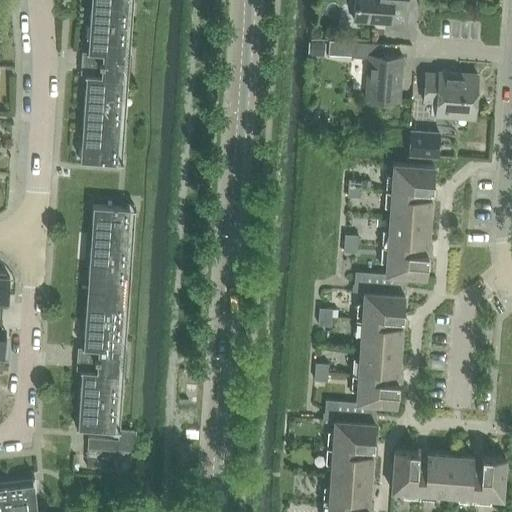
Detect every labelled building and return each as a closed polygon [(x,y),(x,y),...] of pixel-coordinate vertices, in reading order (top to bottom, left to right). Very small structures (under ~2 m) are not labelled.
[(91,6),(90,22),(126,25),(127,0),(95,0),(95,6),(91,6)] [(354,0),(353,22),(391,25),(392,10),(405,11),(406,0),(354,0)] [(90,22),(89,39),(93,39),(92,51),(94,51),(124,53),(126,25),(90,22)] [(383,45),(353,42),(351,59),(367,60),(363,100),(397,102),(401,58),(382,57),(383,45)] [(94,51),(92,74),(123,76),(124,53),(94,51)] [(434,116),(473,119),(476,76),(435,73),(435,76),(424,75),(422,101),(435,102),(434,116)] [(86,86),(85,102),(121,104),(123,76),(92,74),(91,74),(90,86),(86,86)] [(85,102),(84,118),(88,118),(87,130),(119,132),(121,104),(85,102)] [(82,142),(81,158),(117,161),(117,157),(119,132),(87,130),(86,142),(82,142)] [(439,132),(411,130),(409,154),(437,156),(439,132)] [(391,163),(389,191),(412,192),(412,187),(430,189),(431,165),(391,163)] [(485,244),(487,179),(469,178),(467,244),(485,244)] [(360,181),(347,180),(346,189),(359,189),(360,181)] [(412,187),(412,192),(411,197),(429,199),(432,199),(433,189),(430,189),(412,187)] [(359,189),(346,189),(346,197),(358,198),(359,189)] [(389,191),(387,218),(428,221),(429,199),(411,197),(412,192),(389,191)] [(96,203),(94,219),(98,220),(97,232),(129,234),(130,214),(131,206),(96,203)] [(387,218),(385,246),(408,247),(408,242),(426,244),(428,221),(387,218)] [(92,243),(91,260),(127,262),(129,234),(97,232),(96,244),(92,243)] [(356,237),(344,235),(343,243),(355,244),(356,237)] [(408,242),(408,247),(407,252),(425,254),(429,254),(429,244),(426,244),(408,242)] [(355,244),(343,243),(342,251),(355,252),(355,244)] [(385,246),(383,274),(388,274),(396,275),(405,276),(424,277),(425,254),(407,252),(408,247),(385,246)] [(91,260),(90,276),(94,276),(93,288),(124,291),(127,262),(91,260)] [(0,302),(3,303),(4,295),(8,295),(9,277),(5,277),(5,272),(0,271),(0,302)] [(352,285),(361,285),(362,273),(353,272),(352,285)] [(362,273),(361,285),(370,286),(371,273),(362,273)] [(371,273),(370,286),(378,287),(379,274),(371,273)] [(379,274),(378,287),(387,287),(388,274),(383,274),(379,274)] [(388,274),(387,287),(395,288),(396,275),(388,274)] [(396,275),(395,288),(404,288),(405,276),(396,275)] [(404,288),(395,288),(387,287),(378,287),(370,286),(361,285),(352,285),(352,291),(363,292),(404,294),(404,288)] [(88,300),(87,316),(122,319),(124,291),(93,288),(92,300),(88,300)] [(363,292),(361,320),(384,321),(384,316),(402,317),(404,294),(363,292)] [(318,310),(318,317),(330,318),(331,311),(318,310)] [(87,316),(85,333),(89,333),(88,345),(90,345),(120,347),(122,319),(87,316)] [(384,316),(384,321),(383,326),(401,327),(405,328),(405,318),(402,317),(384,316)] [(330,318),(318,317),(317,324),(329,325),(330,318)] [(361,320),(359,347),(400,350),(401,327),(383,326),(384,321),(361,320)] [(120,347),(90,345),(89,370),(118,372),(120,347)] [(359,347),(357,375),(380,376),(380,371),(398,373),(400,350),(359,347)] [(314,365),(314,372),(326,373),(326,366),(314,365)] [(82,381),(81,397),(116,400),(118,372),(89,370),(87,370),(86,382),(82,381)] [(380,371),(380,376),(380,381),(398,383),(401,383),(402,373),(398,373),(380,371)] [(313,379),(325,381),(326,373),(314,372),(313,379)] [(357,375),(355,403),(357,403),(366,404),(375,404),(396,406),(398,383),(380,381),(380,376),(357,375)] [(81,397),(79,412),(83,412),(82,424),(114,427),(116,400),(81,397)] [(322,413),(331,414),(332,401),(323,401),(322,413)] [(332,401),(331,414),(340,415),(341,402),(332,401)] [(341,402),(340,415),(348,415),(349,402),(341,402)] [(349,402),(348,415),(357,416),(357,403),(355,403),(349,402)] [(357,403),(357,416),(365,416),(366,404),(357,403)] [(366,404),(365,416),(374,417),(375,404),(366,404)] [(374,417),(365,416),(357,416),(348,415),(340,415),(331,414),(322,413),(322,419),(333,420),(373,423),(374,417)] [(333,420),(331,448),(354,450),(354,445),(372,446),(373,423),(333,420)] [(90,434),(89,445),(134,448),(136,429),(118,427),(117,437),(90,434)] [(354,445),(354,450),(353,455),(371,456),(374,456),(375,446),(372,446),(354,445)] [(331,448),(329,476),(370,479),(371,456),(353,455),(354,450),(331,448)] [(414,469),(419,469),(424,470),(425,452),(426,448),(416,448),(415,451),(414,469)] [(418,492),(419,469),(414,469),(415,451),(392,449),(389,490),(418,492)] [(469,473),(474,473),(479,473),(480,455),(481,452),(471,451),(470,455),(469,473)] [(418,492),(445,494),(448,453),(425,452),(424,470),(419,469),(418,492)] [(448,453),(445,494),(473,496),(474,473),(469,473),(470,455),(448,453)] [(479,473),(474,473),(473,496),(501,498),(504,457),(480,455),(479,473)] [(329,476),(327,503),(350,505),(350,500),(368,501),(370,479),(329,476)] [(36,511),(33,482),(5,485),(7,511),(36,511)] [(350,500),(350,505),(349,510),(367,511),(370,511),(371,502),(368,501),(350,500)] [(327,503),(326,511),(367,511),(349,510),(350,505),(327,503)]
